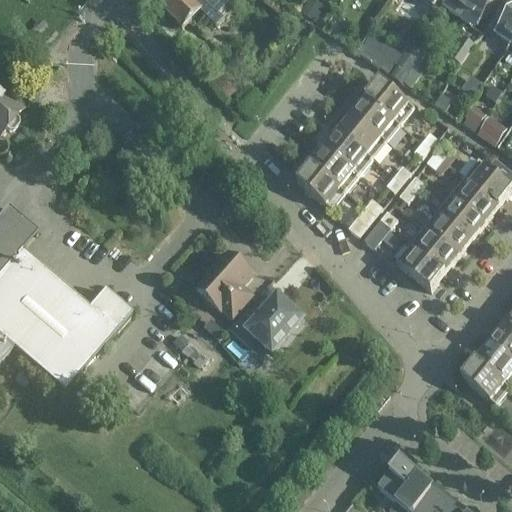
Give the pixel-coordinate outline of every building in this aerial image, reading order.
[(220,17),(226,10),(223,6),(225,4),(220,0),(190,0),(190,1),(189,0),(174,0),(162,13),(182,32),(201,14),(217,30),(225,22),(220,17)] [(461,19),(473,0),(441,0),(439,4),(434,11),(429,18),(440,26),(450,11),(461,19)] [(473,0),(461,19),(477,29),(497,0),(473,0)] [(511,11),(505,6),(489,30),(497,35),(495,38),(500,41),(503,37),(511,43),(511,11)] [(373,38),(362,56),(393,73),(403,55),(373,38)] [(461,69),(476,49),(464,40),(449,61),(461,69)] [(410,78),(419,63),(406,54),(396,69),(401,72),(398,76),(405,80),(407,76),(410,78)] [(244,85),(215,56),(200,71),(229,100),(244,85)] [(438,101),(445,89),(424,75),(416,87),(438,101)] [(415,113),(380,85),(366,102),(400,130),(415,113)] [(250,118),(263,103),(248,90),(235,106),(250,118)] [(0,129),(4,131),(0,136),(0,137),(0,138),(6,131),(9,133),(13,133),(19,127),(18,123),(15,120),(21,113),(4,99),(6,97),(0,91),(0,129)] [(400,130),(366,102),(352,119),(387,147),(400,130)] [(479,132),(488,119),(474,109),(465,123),(479,132)] [(387,147),(352,119),(338,136),(373,164),(387,147)] [(499,147),(508,134),(490,121),(481,134),(499,147)] [(373,164),(338,136),(325,152),(360,181),(373,164)] [(422,148),(430,154),(438,145),(430,138),(422,148)] [(414,158),(422,164),(430,154),(422,148),(414,158)] [(434,158),(442,165),(451,154),(442,148),(434,158)] [(360,181),(325,152),(311,169),(346,198),(360,181)] [(434,158),(427,168),(435,174),(442,165),(434,158)] [(511,195),(511,192),(479,166),(465,183),(500,211),(511,195)] [(346,198),(311,169),(297,186),(332,215),(346,198)] [(395,182),(403,188),(411,178),(403,172),(395,182)] [(395,182),(387,191),(395,198),(403,188),(395,182)] [(407,192),(415,198),(424,188),(415,182),(407,192)] [(500,211),(465,183),(451,200),(486,228),(500,211)] [(407,192),(400,201),(408,208),(415,198),(407,192)] [(486,228),(451,200),(438,216),(472,245),(486,228)] [(365,213),(376,222),(383,213),(373,204),(365,213)] [(89,313),(22,255),(38,236),(8,210),(0,219),(0,368),(14,353),(65,397),(133,318),(105,294),(89,313)] [(349,233),(360,242),(376,222),(365,213),(349,233)] [(472,245),(438,216),(424,233),(459,262),(472,245)] [(380,226),(391,234),(398,225),(388,217),(380,226)] [(364,245),(375,254),(391,234),(380,226),(364,245)] [(459,262),(424,233),(410,250),(445,278),(459,262)] [(445,278),(410,250),(396,267),(431,295),(445,278)] [(229,258),(197,293),(221,315),(223,314),(233,323),(253,301),(243,292),(253,280),(229,258)] [(273,357),(303,324),(278,302),(257,325),(248,317),(233,335),(243,344),(249,336),(273,357)] [(511,319),(502,331),(511,339),(511,319)] [(511,339),(502,331),(489,348),(511,367),(511,339)] [(187,336),(177,344),(199,371),(209,363),(187,336)] [(511,390),(511,367),(489,348),(475,365),(510,393),(511,390)] [(510,393),(475,365),(461,382),(496,410),(510,393)] [(511,435),(504,425),(469,451),(483,470),(494,461),(505,475),(503,477),(511,487),(511,463),(511,465),(500,452),(511,442),(511,435)] [(391,477),(384,472),(383,471),(371,486),(396,506),(419,479),(401,464),(391,477)] [(419,511),(436,492),(419,479),(396,506),(391,511),(419,511)] [(436,492),(419,511),(447,511),(453,506),(436,492)]
